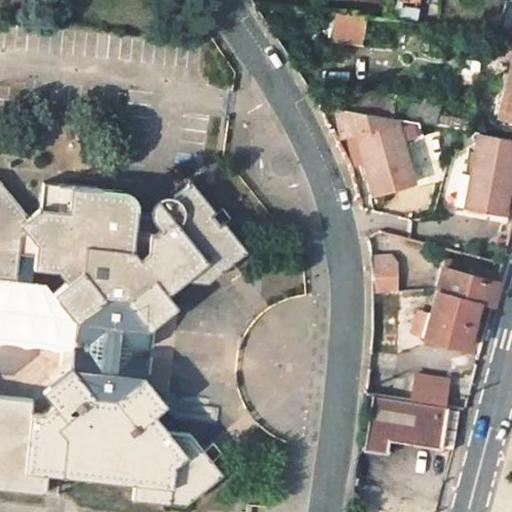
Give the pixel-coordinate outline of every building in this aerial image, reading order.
[(416,0),(395,0),(393,18),(413,23),(416,0)] [(413,23),(393,18),(321,11),(316,39),(463,61),(467,34),(413,23)] [(511,42),(489,38),(485,56),(510,63),(498,111),(511,114),(511,42)] [(395,116),(470,129),(471,121),(437,114),(440,100),(339,88),(336,106),(395,116)] [(354,127),(395,116),(336,106),(334,105),(341,133),(355,131),(354,127)] [(395,116),(354,127),(355,131),(373,193),(413,182),(395,116)] [(511,169),(511,138),(477,133),(464,207),(504,214),(511,169)] [(0,279),(15,280),(19,255),(35,257),(34,269),(58,271),(66,283),(53,293),(78,324),(76,341),(81,342),(80,352),(74,352),(72,369),(44,392),(55,405),(43,414),(31,413),(32,401),(0,397),(0,487),(46,493),(48,474),(135,483),(134,498),(183,505),(221,475),(189,435),(169,433),(154,415),(166,405),(143,377),(146,360),(140,358),(141,349),(147,349),(149,331),(177,308),(167,295),(184,281),(207,283),(244,253),(223,224),(220,227),(211,215),(214,212),(192,185),(172,199),(168,198),(164,199),(159,202),(157,204),(155,207),(153,217),(138,215),(138,208),(138,202),(136,198),(132,196),(127,194),(45,184),(42,207),(29,218),(0,181),(0,279)] [(393,253),(370,257),(370,264),(396,256),(393,253)] [(396,292),(396,256),(370,264),(371,293),(396,292)] [(480,302),(480,303),(491,306),(497,282),(441,266),(434,291),(480,302)] [(467,348),(480,303),(480,302),(434,291),(421,335),(467,348)] [(392,341),(392,305),(374,305),(374,341),(392,341)] [(409,399),(441,405),(446,378),(414,373),(409,399)] [(409,399),(373,393),(364,449),(388,454),(390,441),(441,449),(448,406),(441,405),(409,399)]
